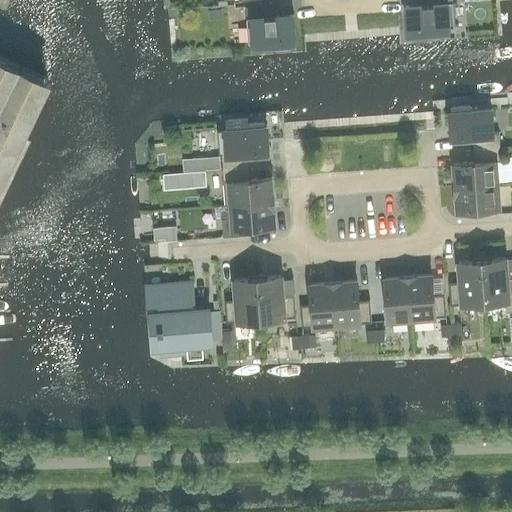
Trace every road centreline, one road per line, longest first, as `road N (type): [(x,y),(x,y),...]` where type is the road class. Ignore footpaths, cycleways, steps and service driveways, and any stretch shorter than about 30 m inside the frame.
road 1 (residential): [(303,245),(300,188),(426,177),(431,236)]
road 2 (residential): [(431,236),(418,250),(318,256),(303,245)]
road 3 (residential): [(303,245),(176,254)]
